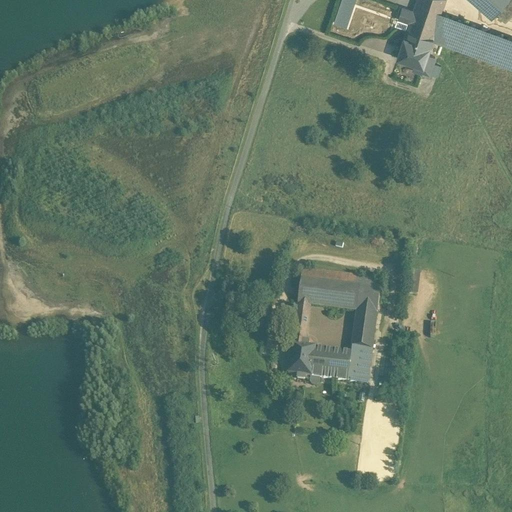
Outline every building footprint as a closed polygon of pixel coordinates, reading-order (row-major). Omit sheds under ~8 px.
[(342,0),(336,20),(350,24),(358,0),(342,0)] [(416,0),(413,10),(439,19),(441,12),(445,0),(416,0)] [(471,0),(492,17),(507,0),(471,0)] [(413,10),(403,7),(399,18),(409,21),(404,37),(430,46),(432,40),(433,39),(432,39),(439,19),(413,10)] [(511,37),(441,12),(439,19),(432,39),(433,39),(432,40),(511,67),(511,37)] [(430,46),(404,37),(398,57),(415,62),(424,65),(428,54),(430,46)] [(435,56),(428,54),(424,65),(424,66),(422,71),(429,74),(435,56)] [(424,65),(415,62),(413,67),(414,70),(421,72),(422,73),(422,71),(424,66),(424,65)] [(316,272),(302,270),(301,279),(315,281),(316,272)] [(382,281),(316,272),(315,281),(381,290),(382,281)] [(315,281),(301,279),(294,333),(307,334),(308,327),(309,320),(311,307),(357,313),(351,354),(347,382),(368,384),(381,290),(315,281)] [(307,334),(294,333),(292,346),(288,374),(298,376),(297,380),(305,381),(305,377),(311,377),(315,349),(309,348),(310,343),(308,342),(306,341),(307,334)] [(351,354),(315,349),(311,377),(347,382),(351,354)]
